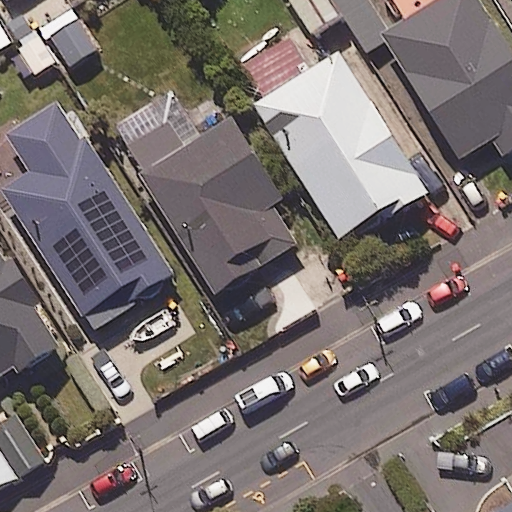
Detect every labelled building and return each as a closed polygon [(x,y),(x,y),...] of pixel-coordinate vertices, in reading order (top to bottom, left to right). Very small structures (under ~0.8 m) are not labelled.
[(333,0),(290,0),(316,37),(345,17),(333,0)] [(511,149),(511,51),(481,0),(391,0),(405,23),(389,33),(463,157),(495,138),(505,154),(511,149)] [(100,47),(76,12),(49,31),(73,66),(100,47)] [(389,94),(357,43),(259,104),(341,237),(428,183),(377,102),(389,94)] [(202,134),(175,89),(115,125),(218,292),(299,243),(274,203),(286,196),(235,114),(202,134)] [(178,274),(61,100),(12,133),(38,171),(3,195),(95,330),(178,274)] [(0,377),(59,339),(0,246),(0,377)] [(0,487),(45,461),(15,408),(0,416),(0,487)] [(511,511),(511,503),(497,511),(511,511)]
